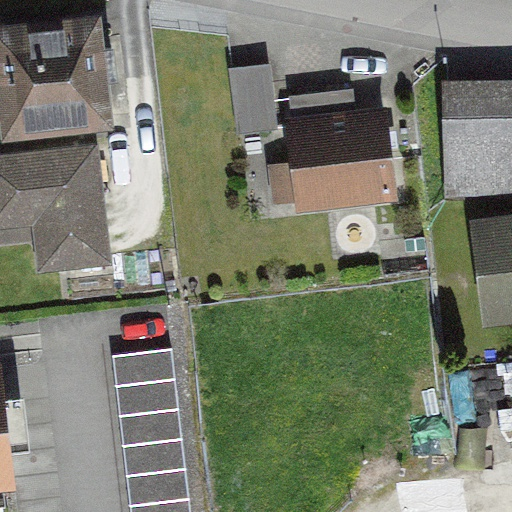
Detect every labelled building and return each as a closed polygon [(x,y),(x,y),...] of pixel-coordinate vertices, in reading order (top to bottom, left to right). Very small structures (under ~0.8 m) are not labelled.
[(90,51),(87,25),(0,34),(0,68),(7,128),(97,117),(93,79),(110,77),(107,49),(90,51)] [(269,75),(233,79),(240,137),(276,132),(269,75)] [(511,81),(443,82),(446,196),(511,195),(511,81)] [(297,203),(386,192),(377,116),(350,120),(347,91),(286,98),(290,127),(288,127),(297,203)] [(41,264),(98,258),(87,153),(0,162),(0,220),(36,217),(41,264)] [(486,313),(511,310),(511,223),(476,228),(486,313)] [(186,511),(167,349),(108,356),(126,511),(186,511)]
